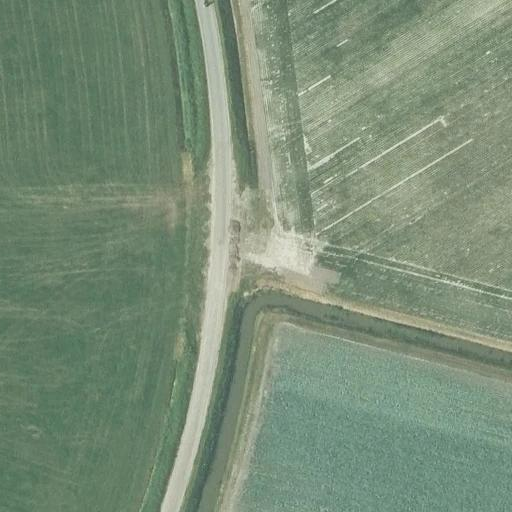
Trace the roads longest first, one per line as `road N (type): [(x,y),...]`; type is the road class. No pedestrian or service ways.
road 1 (unclassified): [(168,511),(222,289),(223,116),(205,0)]
road 2 (track): [(511,339),(264,277),(222,289)]
